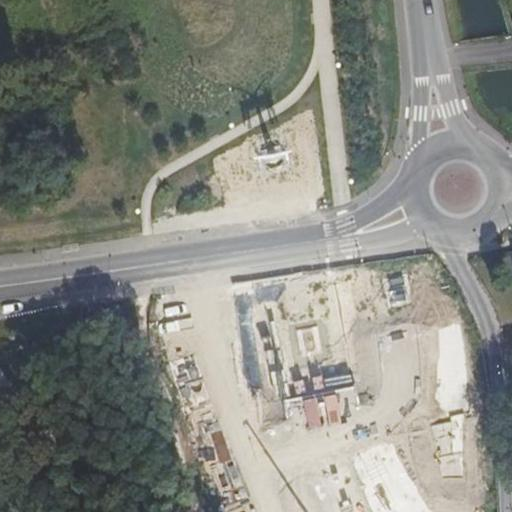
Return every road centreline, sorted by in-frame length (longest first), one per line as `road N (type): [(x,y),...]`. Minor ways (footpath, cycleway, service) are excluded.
road 1 (tertiary): [(416,210),(347,236),(0,287)]
road 2 (residential): [(450,232),(499,373),(502,511)]
road 3 (residential): [(445,145),(419,0)]
